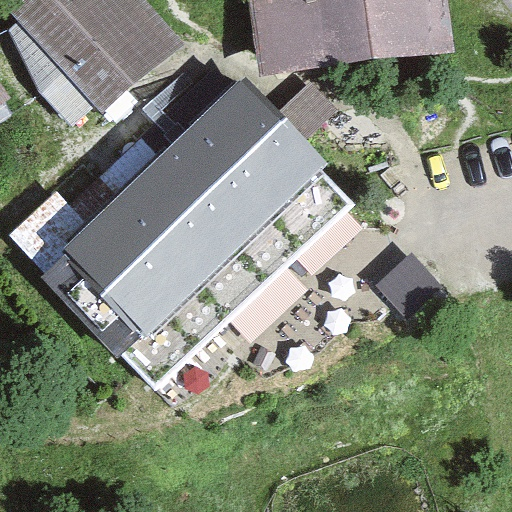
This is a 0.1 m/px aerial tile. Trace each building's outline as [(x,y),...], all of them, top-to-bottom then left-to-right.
[(38,91),(71,128),(95,107),(102,115),(184,44),(145,0),(24,0),(10,13),(18,22),(9,30),(38,91)] [(250,0),(261,77),(455,52),(448,0),(250,0)] [(39,277),(116,357),(122,352),(156,387),(347,203),(315,170),(322,163),(240,78),(159,156),(140,137),(98,178),(83,162),(6,237),(42,274),(39,277)] [(0,84),(0,102),(9,96),(0,84)] [(424,244),(385,261),(401,299),(441,281),(424,244)]
